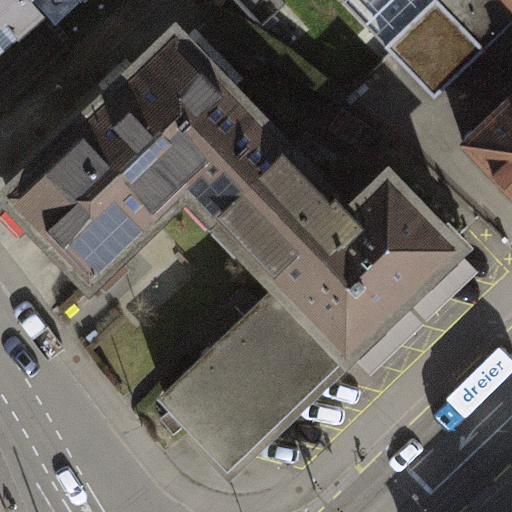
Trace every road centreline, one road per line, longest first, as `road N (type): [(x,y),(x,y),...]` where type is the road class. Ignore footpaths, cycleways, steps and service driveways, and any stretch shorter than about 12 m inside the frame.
road 1 (residential): [(0,356),(113,511)]
road 2 (primary): [(511,387),(381,511)]
